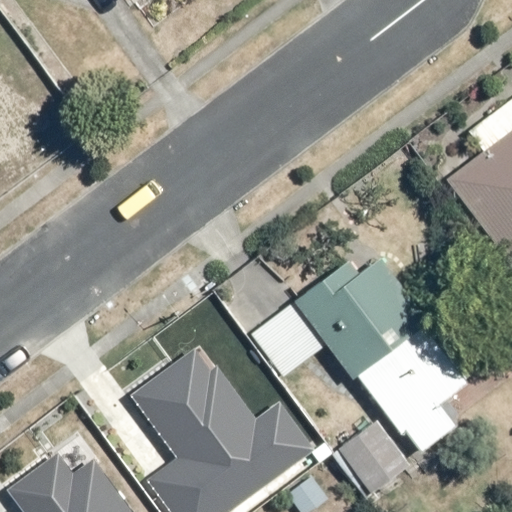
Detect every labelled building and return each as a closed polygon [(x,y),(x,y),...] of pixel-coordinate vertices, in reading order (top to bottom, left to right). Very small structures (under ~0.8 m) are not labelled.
[(0,159),(45,124),(0,65),(0,159)] [(511,95),(468,129),(484,150),(450,176),(511,256),(511,95)] [(408,459),(410,458),(457,425),(440,401),(470,380),(376,246),(251,334),(281,377),(330,343),(379,414),(334,445),(367,493),(410,463),(408,459)] [(256,416),(199,339),(128,392),(176,456),(143,480),(166,511),(241,511),(321,453),(280,398),(256,416)] [(132,511),(74,433),(5,484),(25,511),(132,511)]
